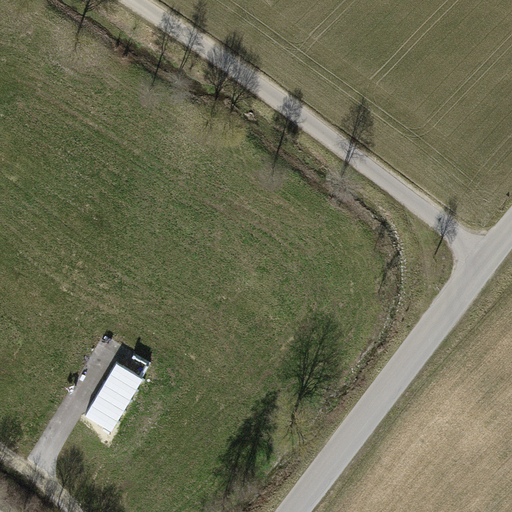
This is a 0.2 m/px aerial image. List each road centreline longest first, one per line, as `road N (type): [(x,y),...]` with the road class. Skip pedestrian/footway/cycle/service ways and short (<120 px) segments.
road 1 (unclassified): [(133,0),(279,95),(491,257)]
road 2 (tertiary): [(295,511),(491,257)]
